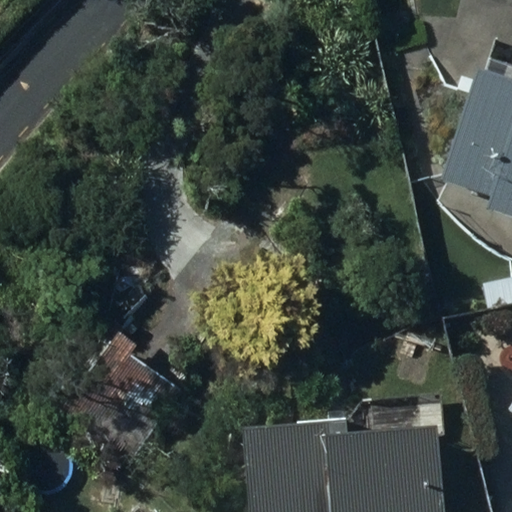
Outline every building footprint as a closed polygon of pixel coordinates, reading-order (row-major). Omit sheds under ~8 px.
[(511,60),(511,61),(506,83),(458,71),(429,182),(479,195),(475,211),(511,220),(511,60)] [(317,108),(329,135),(355,123),(343,97),(317,108)] [(503,276),(475,282),(481,310),(509,304),(503,276)] [(93,442),(93,443),(133,468),(181,392),(96,338),(79,365),(72,376),(48,414),(93,442)] [(251,373),(238,394),(258,406),(271,386),(251,373)] [(511,396),(502,414),(511,419),(511,396)] [(429,511),(421,424),(327,434),(326,419),(220,430),(228,511),(429,511)]
